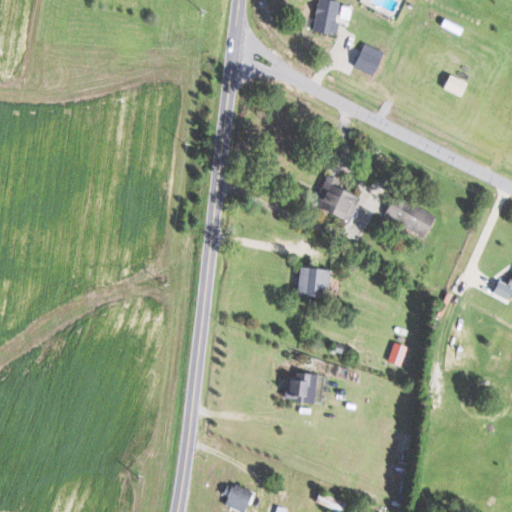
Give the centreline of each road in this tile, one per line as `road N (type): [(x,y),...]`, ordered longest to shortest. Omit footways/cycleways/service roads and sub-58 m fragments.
road 1 (tertiary): [(177,511),(239,0)]
road 2 (residential): [(234,41),(346,109),(511,188)]
